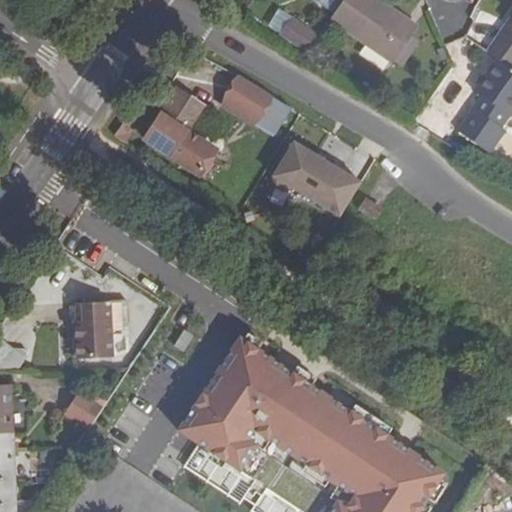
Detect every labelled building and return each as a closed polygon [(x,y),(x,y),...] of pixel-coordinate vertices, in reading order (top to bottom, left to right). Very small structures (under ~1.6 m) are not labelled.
[(419,28),(377,0),(345,0),(344,1),(332,18),(395,63),(419,28)] [(308,53),(319,36),(293,19),(281,34),(308,53)] [(511,26),(509,24),(497,40),(511,50),(511,26)] [(511,50),(497,40),(489,52),(499,59),(511,67),(511,50)] [(511,67),(499,59),(476,93),(483,98),(459,131),(491,153),(492,154),(507,131),(503,128),(511,114),(511,67)] [(226,101),(279,131),(292,109),(240,78),(226,101)] [(203,107),(177,91),(145,141),(199,178),(216,153),(186,133),(194,121),(207,130),(216,116),(202,109),(203,107)] [(135,124),(127,120),(115,137),(127,146),(133,137),(129,134),(135,124)] [(368,161),(331,138),(322,153),(359,176),(368,161)] [(343,217),(364,184),(295,143),(275,177),(275,184),(289,192),(294,188),(343,217)] [(357,212),(373,221),(379,209),(363,201),(357,212)] [(77,321),(78,358),(112,356),(111,334),(126,334),(125,301),(109,302),(81,303),(77,303),(77,317),(82,316),(82,320),(77,321)] [(0,340),(0,366),(16,374),(26,354),(0,340)] [(182,433),(305,511),(423,511),(449,473),(243,340),(182,433)] [(85,425),(99,404),(74,387),(60,407),(85,425)] [(0,511),(16,511),(10,388),(0,388),(0,511)]
